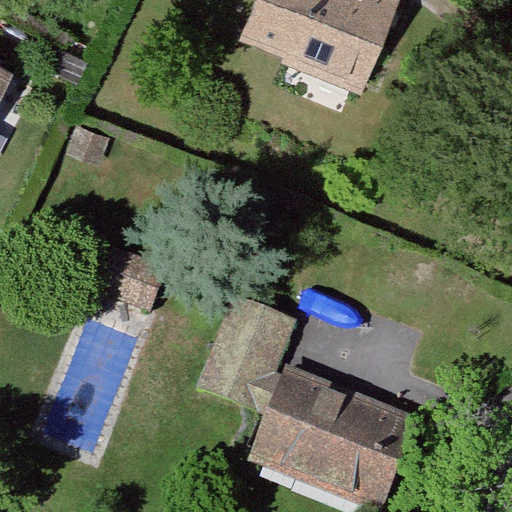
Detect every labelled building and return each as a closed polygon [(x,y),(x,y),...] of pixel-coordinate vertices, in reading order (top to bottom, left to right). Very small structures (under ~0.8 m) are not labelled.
[(400,0),(265,0),(246,43),(361,95),(404,1),(400,0)] [(0,66),(0,131),(25,80),(0,66)] [(79,140),(68,167),(102,181),(113,154),(79,140)] [(116,261),(97,309),(155,332),(174,283),(116,261)] [(284,379),(301,336),(242,313),(207,404),(269,428),(252,471),(357,511),(370,511),(405,426),(284,379)]
